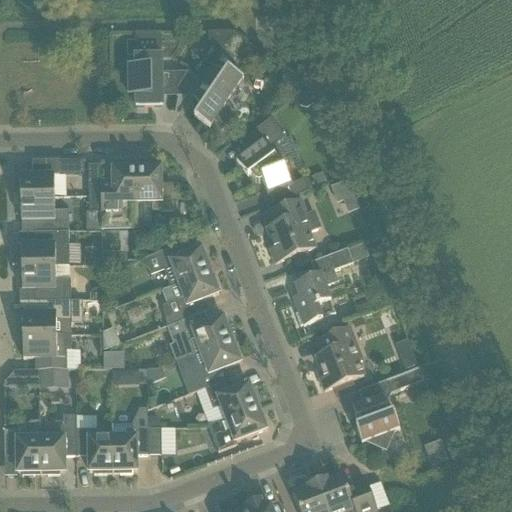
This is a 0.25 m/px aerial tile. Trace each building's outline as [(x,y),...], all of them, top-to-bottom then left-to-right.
[(208,34),(208,43),(221,52),(232,35),(231,34),(208,34)] [(161,35),(135,35),(135,41),(136,41),(137,60),(135,60),(136,77),(130,77),(131,93),(136,93),(136,110),(162,110),(162,94),(171,92),(177,90),(189,98),(200,82),(188,74),(186,76),(162,76),(161,35)] [(215,68),(193,100),(202,111),(214,127),(221,136),(242,120),(231,105),(234,101),(239,104),(248,91),(238,84),(226,76),(228,72),(235,62),(247,45),(233,35),(232,35),(221,52),(211,66),(215,68)] [(313,107),(306,95),(294,102),(299,109),(306,111),(313,107)] [(262,184),(268,197),(292,187),(285,168),(280,156),(275,159),(269,152),(285,140),(271,121),(240,145),(248,155),(236,164),(248,179),(250,178),(253,182),(256,184),(259,185),(262,184)] [(21,178),(21,201),(55,200),(54,179),(60,179),(60,164),(33,164),(33,178),(21,178)] [(102,215),(101,232),(137,232),(137,207),(137,173),(130,173),(130,169),(118,169),(118,173),(113,173),(113,183),(101,183),(101,168),(100,168),(101,183),(101,215),(102,215)] [(161,214),(161,215),(174,214),(173,187),(161,187),(161,172),(156,172),(156,169),(143,169),(143,173),(137,173),(137,207),(152,207),(152,214),(161,214)] [(101,183),(89,183),(89,215),(101,215),(101,183)] [(347,184),(330,190),(337,206),(343,204),(353,200),(347,184)] [(33,224),(33,236),(35,236),(69,235),(69,213),(55,214),(55,200),(21,201),(21,224),(33,224)] [(271,254),(276,267),(292,261),(306,255),(315,252),(309,236),(320,232),(314,214),(306,217),(301,204),(269,216),(275,230),(267,233),(274,252),(271,254)] [(83,222),(83,233),(100,233),(100,222),(83,222)] [(181,230),(186,243),(206,235),(200,222),(181,230)] [(22,248),(22,270),(55,270),(55,269),(69,269),(69,235),(35,236),(36,247),(22,248)] [(101,248),(101,235),(87,236),(88,248),(101,248)] [(179,287),(178,287),(210,275),(208,269),(211,268),(206,256),(203,257),(201,253),(187,258),(183,247),(157,256),(165,276),(170,290),(179,287)] [(85,251),(85,262),(100,262),(100,250),(85,251)] [(295,317),(300,331),(336,317),(326,291),(339,286),(334,275),(353,268),(348,253),(345,254),(327,260),(311,267),(316,280),(295,288),(299,300),(294,302),(299,316),(295,317)] [(306,255),(292,261),(296,271),(310,266),(306,255)] [(34,293),(34,304),(71,304),(70,283),(55,283),(55,270),(22,270),(22,293),(34,293)] [(115,283),(111,274),(103,277),(106,286),(115,283)] [(163,309),(167,330),(205,315),(208,314),(204,303),(218,297),(216,293),(220,291),(215,280),(212,281),(210,275),(178,287),(179,287),(170,290),(162,293),(167,307),(163,309)] [(95,291),(90,296),(90,303),(102,302),(102,291),(95,291)] [(23,317),(23,339),(71,338),(71,304),(34,304),(35,317),(23,317)] [(170,348),(176,364),(181,362),(200,355),(200,356),(232,344),(230,337),(232,336),(228,325),(225,326),(223,321),(209,327),(205,315),(167,330),(174,347),(170,348)] [(318,328),(320,334),(340,327),(338,321),(318,328)] [(114,331),(104,336),(105,352),(110,351),(120,346),(114,331)] [(320,383),(325,395),(364,380),(359,366),(362,365),(350,331),(318,344),(323,358),(316,361),(324,382),(320,383)] [(37,362),(37,374),(39,374),(68,373),(67,354),(72,354),(71,338),(23,339),(23,362),(37,362)] [(193,375),(201,394),(205,392),(230,383),(226,371),(240,366),(238,361),(242,360),(237,349),(234,350),(232,344),(200,356),(200,355),(181,362),(187,377),(193,375)] [(407,344),(396,348),(402,365),(405,372),(416,368),(414,362),(414,360),(407,344)] [(112,356),(103,356),(103,373),(112,373),(112,356)] [(148,372),(148,388),(166,382),(161,371),(158,372),(148,372)] [(386,384),(391,397),(424,385),(419,372),(386,384)] [(40,390),(40,392),(69,391),(69,373),(68,373),(39,374),(40,390)] [(37,374),(26,374),(26,390),(40,390),(39,374),(37,374)] [(124,374),(112,375),(113,388),(120,387),(124,382),(124,374)] [(221,409),(226,423),(258,411),(255,405),(258,404),(254,392),(251,393),(249,389),(235,394),(230,383),(205,392),(213,412),(221,409)] [(371,445),(383,451),(386,450),(391,438),(390,436),(400,433),(391,410),(387,412),(382,400),(352,411),(360,430),(356,432),(361,447),(371,444),(371,445)] [(208,430),(218,456),(237,448),(236,445),(266,433),(264,429),(267,427),(263,416),(260,417),(258,411),(226,423),(208,430)] [(119,475),(119,478),(132,478),(132,474),(137,474),(136,459),(149,459),(148,432),(148,412),(140,412),(132,427),(112,427),(112,441),(113,475),(119,475)] [(47,476),(47,479),(60,479),(60,475),(65,475),(64,460),(77,460),(76,433),(76,419),(63,419),(63,425),(54,425),(55,442),(40,442),(41,476),(47,476)] [(22,476),(22,479),(34,479),(34,476),(41,476),(40,442),(41,424),(31,424),(16,434),(4,434),(4,461),(17,461),(17,476),(22,476)] [(148,432),(149,459),(161,459),(161,432),(148,432)] [(94,475),(94,478),(106,478),(106,475),(113,475),(112,441),(98,441),(98,433),(76,433),(77,460),(89,460),(89,475),(94,475)] [(440,445),(425,450),(432,468),(446,463),(440,445)] [(317,485),(326,511),(376,511),(366,485),(354,489),(356,495),(349,497),(342,478),(327,484),(327,482),(317,485)] [(307,491),(293,497),(298,511),(326,511),(317,485),(307,489),(307,491)]
